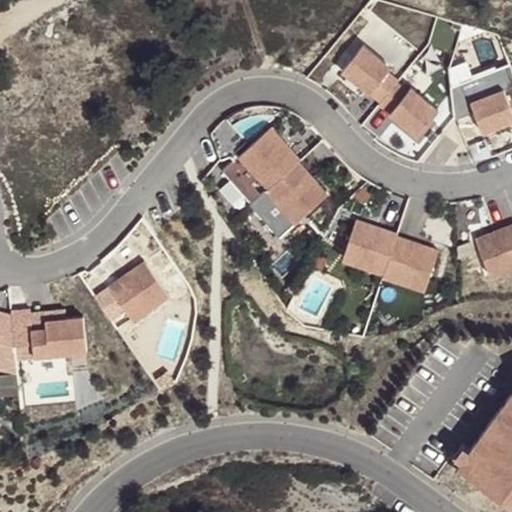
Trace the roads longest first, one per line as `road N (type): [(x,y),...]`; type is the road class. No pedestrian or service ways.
road 1 (residential): [(511,168),(458,185),(397,177),(360,155),(304,99),(250,89),(214,105),(86,252),(38,270),(0,266)]
road 2 (residential): [(90,511),(158,456),(241,433),(345,447),(440,511)]
road 3 (unknown): [(218,285),(291,349),(366,370)]
